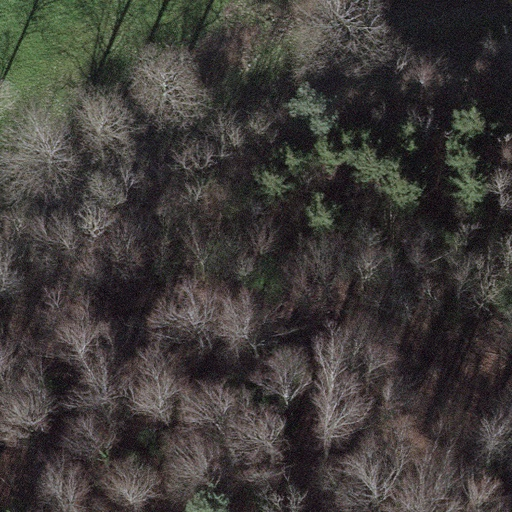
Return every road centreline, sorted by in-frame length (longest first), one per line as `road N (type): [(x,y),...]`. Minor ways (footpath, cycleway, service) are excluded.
road 1 (track): [(0,223),(68,199),(318,75),(511,53)]
road 2 (track): [(0,349),(89,322),(376,335),(511,406)]
